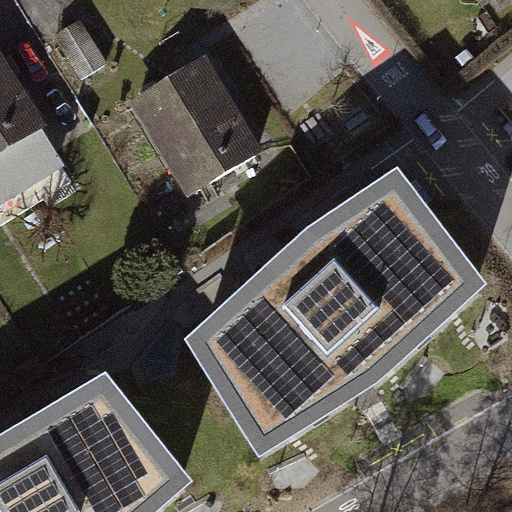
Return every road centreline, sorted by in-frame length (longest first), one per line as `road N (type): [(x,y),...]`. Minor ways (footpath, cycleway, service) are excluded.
road 1 (residential): [(511,219),(337,0)]
road 2 (residential): [(375,511),(511,428)]
